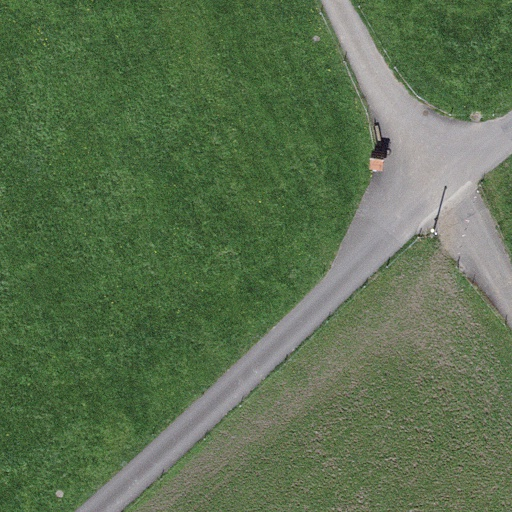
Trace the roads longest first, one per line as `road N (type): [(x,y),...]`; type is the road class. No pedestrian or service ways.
road 1 (track): [(511,122),(65,511)]
road 2 (track): [(511,314),(445,180),(377,88),(341,0)]
